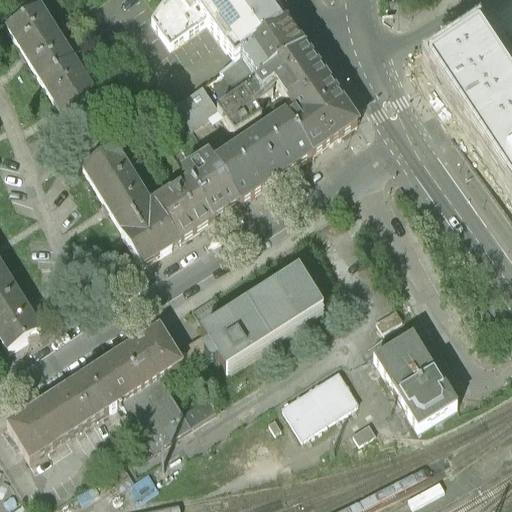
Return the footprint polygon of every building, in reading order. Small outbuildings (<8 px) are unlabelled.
[(181,0),(182,2),(151,35),(169,61),(206,35),(230,69),(235,76),(286,38),(280,30),(277,25),(282,22),(266,0),(181,0)] [(42,98),(73,78),(39,24),(7,44),(42,98)] [(303,61),(286,38),(235,76),(229,80),(239,96),(226,105),(232,113),(243,105),(303,61)] [(511,92),(478,43),(426,78),(511,202),(511,92)] [(284,131),(311,168),(333,152),(340,148),(345,120),(317,81),(303,61),(243,105),(251,117),(274,97),(283,110),(274,117),(284,131)] [(73,78),(42,98),(74,149),(105,129),(73,78)] [(214,179),(239,217),(267,200),(311,168),(284,131),(230,168),(214,179)] [(118,240),(149,219),(114,165),(83,184),(118,240)] [(182,186),(188,195),(213,233),(239,217),(214,179),(208,170),(182,186)] [(155,216),(179,255),(213,233),(188,195),(155,216)] [(149,219),(118,240),(122,247),(121,248),(141,279),(166,263),(179,255),(155,216),(149,219)] [(200,344),(202,347),(207,356),(202,359),(201,364),(208,374),(214,376),(218,373),(225,383),(322,321),(298,282),(200,344)] [(6,291),(0,295),(0,349),(9,363),(40,344),(6,291)] [(58,403),(7,436),(29,473),(122,412),(154,462),(217,422),(208,408),(182,424),(159,389),(182,374),(174,364),(159,339),(120,364),(58,403)] [(414,344),(373,370),(418,439),(459,413),(414,344)] [(207,356),(202,347),(174,364),(182,374),(198,364),(201,364),(202,359),(207,356)] [(358,414),(338,382),(282,418),(302,449),(358,414)] [(280,440),(274,430),(268,434),(274,444),(280,440)] [(368,433),(352,444),(358,453),(374,443),(368,433)]
